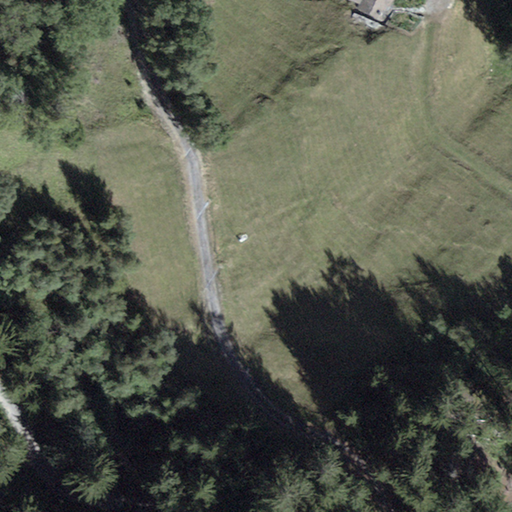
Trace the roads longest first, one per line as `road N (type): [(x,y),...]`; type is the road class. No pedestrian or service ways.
road 1 (track): [(394,511),(313,435),(244,413),(210,323),(197,165),(141,78),(119,0)]
road 2 (unclassified): [(0,388),(36,452),(72,488),(190,511)]
